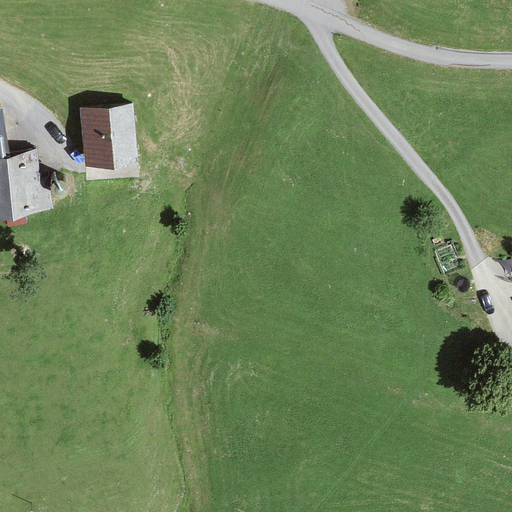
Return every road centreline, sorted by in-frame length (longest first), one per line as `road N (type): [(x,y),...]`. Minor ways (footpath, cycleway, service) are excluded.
road 1 (track): [(319,13),(316,23),(340,74),(455,207),(482,263)]
road 2 (track): [(278,0),(426,55),(511,61)]
